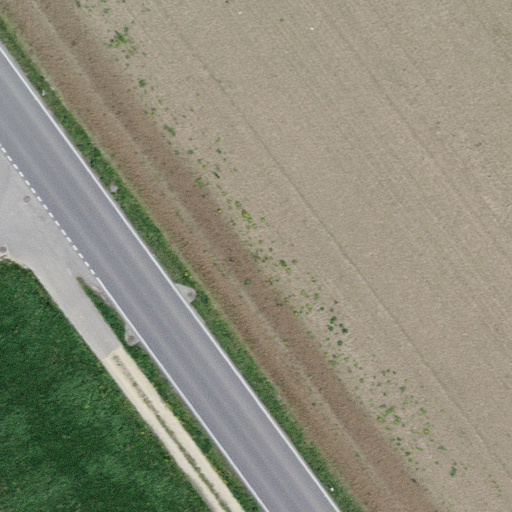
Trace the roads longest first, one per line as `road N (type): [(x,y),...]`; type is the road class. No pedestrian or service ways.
road 1 (tertiary): [(0,114),(293,511)]
road 2 (track): [(0,207),(219,511)]
